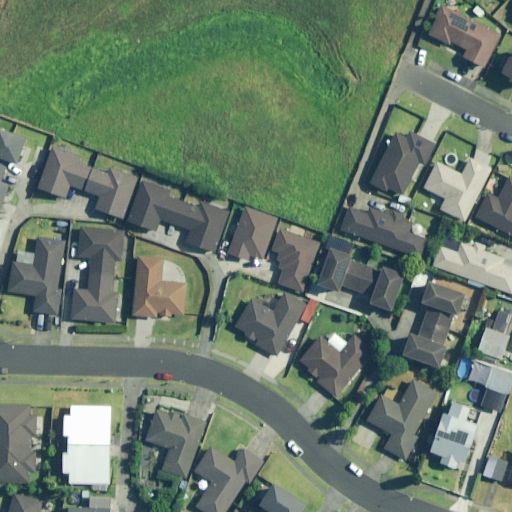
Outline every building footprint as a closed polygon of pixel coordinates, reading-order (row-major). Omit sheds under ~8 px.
[(500,34),(441,6),(426,37),(485,66),(500,34)] [(511,50),(499,78),(511,84),(511,50)] [(406,137),(396,132),(372,184),(403,198),(419,164),(424,167),(436,141),(410,129),(406,137)] [(23,141),(0,132),(0,161),(13,166),(23,141)] [(79,157),(50,146),(33,190),(65,202),(70,187),(98,198),(93,211),(119,221),(136,179),(109,168),(106,175),(77,164),(79,157)] [(489,171),(467,160),(461,173),(434,160),(420,188),(444,200),(439,210),(464,222),(489,171)] [(511,181),(505,179),(496,198),(485,193),(472,220),(511,239),(511,181)] [(171,191),(142,180),(125,223),(157,236),(162,221),(190,232),(185,245),(211,255),(228,212),(201,202),(198,209),(169,198),(171,191)] [(349,201),(337,232),(418,261),(425,239),(407,233),(411,223),(349,201)] [(275,220),(243,208),(226,254),(246,262),(248,256),(260,260),(275,220)] [(124,231),(78,227),(75,259),(88,261),(85,290),(72,289),(69,318),(117,323),(120,292),(111,291),(114,260),(121,260),(124,231)] [(318,245),(279,231),(269,260),(282,265),(276,283),(301,292),(318,245)] [(66,244),(35,239),(32,265),(9,262),(5,293),(33,297),(30,314),(55,317),(66,244)] [(457,254),(437,247),(430,267),(511,295),(511,292),(511,264),(460,246),(457,254)] [(404,276),(327,249),(314,286),(338,294),(341,286),(369,296),(366,307),(390,316),(404,276)] [(163,260),(138,257),(131,316),(183,322),(187,282),(161,279),(163,260)] [(465,297),(428,284),(420,307),(427,310),(417,339),(409,336),(402,358),(439,371),(465,297)] [(272,312),(251,300),(233,331),(278,357),(307,308),(283,294),(272,312)] [(511,357),(511,337),(487,328),(479,351),(510,362),(511,357)] [(338,352),(319,337),(296,365),(337,397),(373,352),(352,335),(338,352)] [(511,387),(511,373),(495,366),(487,387),(509,395),(511,387)] [(399,407),(380,398),(369,421),(392,432),(383,449),(408,462),(443,394),(413,379),(399,407)] [(39,406),(0,404),(0,481),(37,482),(39,406)] [(480,417),(446,405),(429,455),(463,467),(480,417)] [(204,423),(156,406),(143,441),(168,450),(160,471),(184,480),(204,423)] [(108,410),(64,409),(64,447),(107,447),(108,410)] [(154,447),(143,446),(141,468),(152,469),(154,447)] [(234,462),(210,446),(193,472),(210,483),(196,506),(205,511),(231,511),(263,463),(242,449),(234,462)] [(107,447),(64,447),(64,484),(107,484),(107,447)] [(510,461),(492,454),(484,475),(503,482),(510,461)] [(300,511),(304,507),(271,487),(257,510),(261,511),(260,511),(300,511)] [(48,511),(50,506),(6,495),(1,511),(48,511)]
